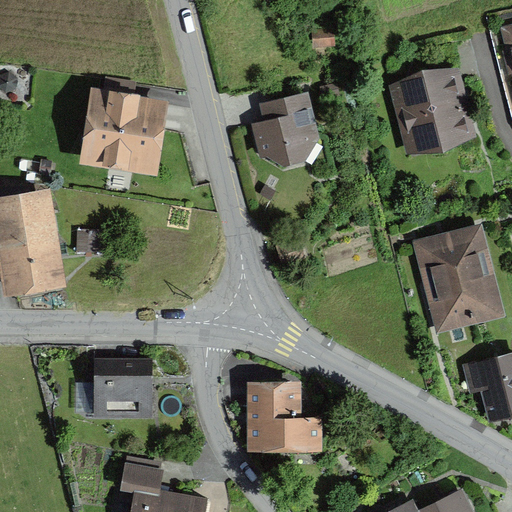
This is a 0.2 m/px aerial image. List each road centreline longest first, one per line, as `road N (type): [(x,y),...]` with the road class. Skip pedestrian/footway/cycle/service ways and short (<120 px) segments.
road 1 (residential): [(171,0),(235,223),(233,315)]
road 2 (residential): [(233,315),(511,466)]
road 3 (unclassified): [(0,322),(233,315)]
road 4 (unclassified): [(275,511),(219,434),(206,383),(207,351),(233,315)]
